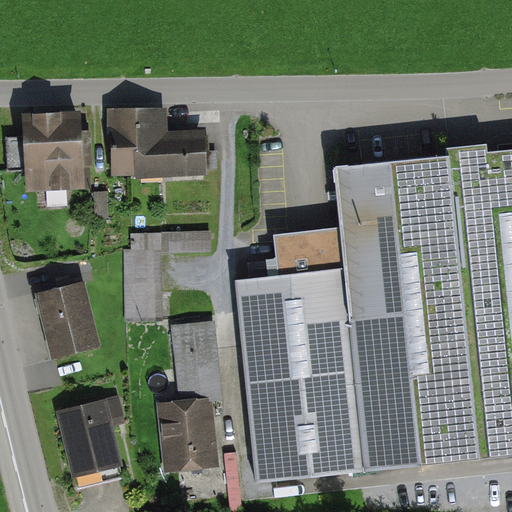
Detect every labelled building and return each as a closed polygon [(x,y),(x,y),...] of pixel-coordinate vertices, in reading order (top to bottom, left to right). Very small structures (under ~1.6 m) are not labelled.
[(115,173),(208,172),(207,130),(169,130),(169,111),(114,112),(115,173)] [(90,190),(91,116),(35,115),(34,189),(90,190)] [(511,448),(511,142),(343,159),(353,273),(244,283),(262,472),(511,448)] [(111,214),(112,192),(95,192),(95,214),(111,214)] [(164,253),(212,253),(212,230),(128,231),(129,318),(164,318),(164,253)] [(54,358),(103,347),(88,280),(39,291),(54,358)] [(217,322),(168,324),(172,397),(220,395),(217,322)] [(71,479),(130,467),(116,398),(57,410),(71,479)] [(171,471),(221,466),(215,400),(165,404),(171,471)]
